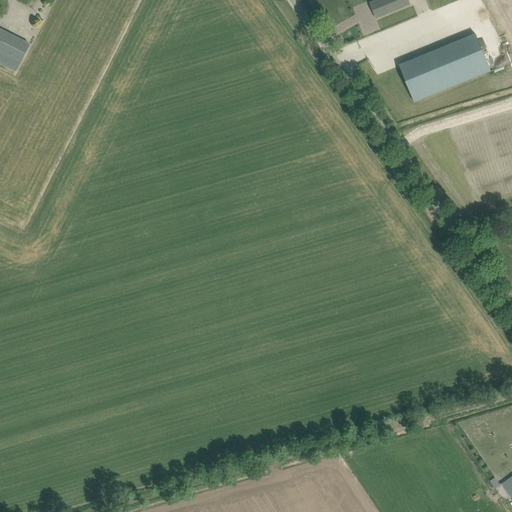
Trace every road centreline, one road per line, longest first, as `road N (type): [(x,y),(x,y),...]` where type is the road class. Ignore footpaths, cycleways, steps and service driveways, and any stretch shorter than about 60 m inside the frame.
road 1 (track): [(103,511),(511,396)]
road 2 (unclassified): [(511,321),(289,0)]
